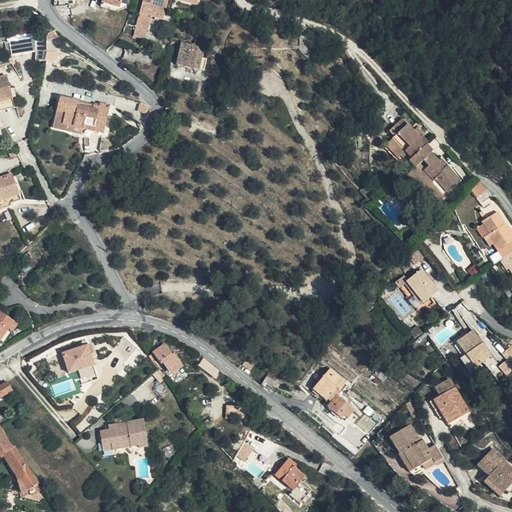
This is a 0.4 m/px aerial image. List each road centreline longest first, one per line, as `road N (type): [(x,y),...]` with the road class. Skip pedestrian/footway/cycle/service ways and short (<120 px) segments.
road 1 (residential): [(128,319),(103,252),(69,204),(88,168),(148,133),(158,107),(43,0)]
road 2 (tertiary): [(403,511),(200,344),(128,319)]
road 3 (tertiary): [(128,319),(61,327),(0,361)]
